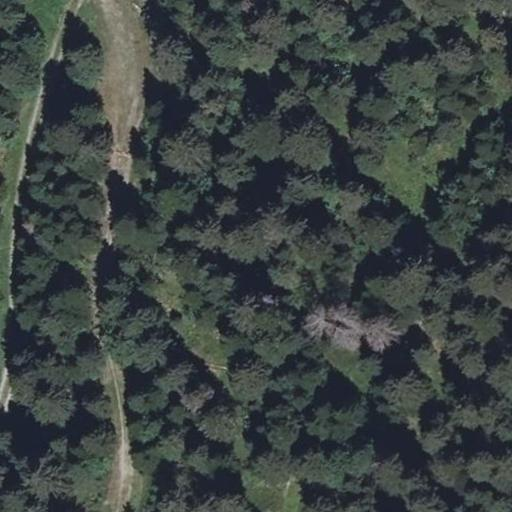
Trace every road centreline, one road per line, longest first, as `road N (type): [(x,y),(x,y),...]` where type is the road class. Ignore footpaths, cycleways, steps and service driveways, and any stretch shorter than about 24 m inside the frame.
road 1 (track): [(117,511),(126,463),(106,313),(129,128),(123,52),(104,0)]
road 2 (track): [(0,422),(12,372),(26,171),(83,0)]
